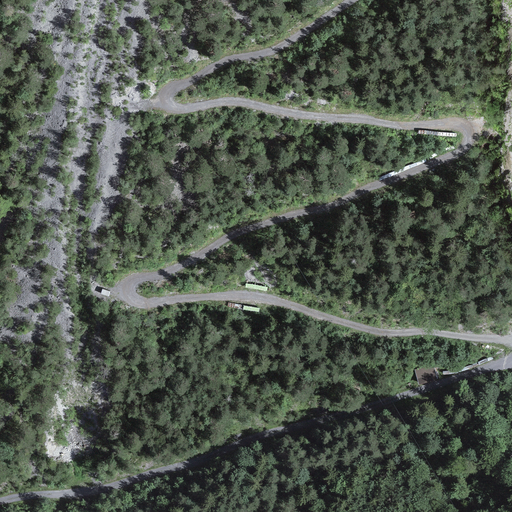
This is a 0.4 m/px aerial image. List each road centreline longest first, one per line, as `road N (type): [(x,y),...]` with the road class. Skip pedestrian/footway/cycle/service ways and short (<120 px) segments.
road 1 (track): [(511,340),(378,331),(261,296),(140,302),(128,292),(135,280),(171,270),(226,237),(456,154),(468,139)]
road 2 (track): [(0,501),(118,485),(511,359)]
road 3 (track): [(432,125),(231,100),(182,107),(167,101),(171,87),(283,44),(350,0)]
